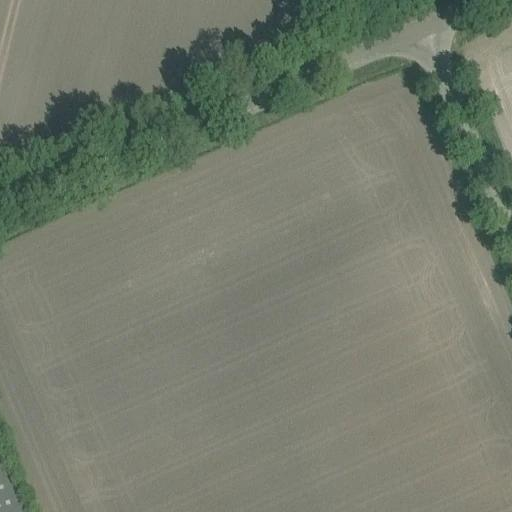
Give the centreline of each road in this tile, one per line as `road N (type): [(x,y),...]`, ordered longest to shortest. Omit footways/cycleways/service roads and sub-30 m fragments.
road 1 (unclassified): [(400,23),(0,197)]
road 2 (unclassified): [(511,281),(400,23)]
